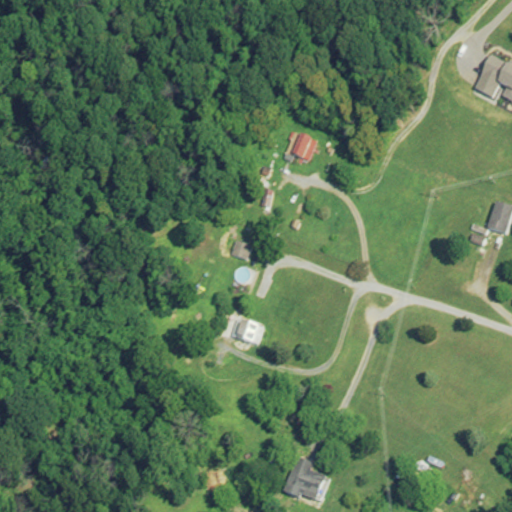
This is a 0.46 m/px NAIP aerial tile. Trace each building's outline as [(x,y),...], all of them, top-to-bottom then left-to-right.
[(511,70),(490,58),(476,82),(511,102),(511,70)] [(304,168),(316,146),(293,134),(282,156),(304,168)] [(511,214),(511,210),(494,205),(485,231),(504,237),(511,214)] [(255,348),(261,330),(234,321),(228,339),(255,348)] [(313,466),(296,459),(283,493),(315,506),(325,479),(310,473),(313,466)]
